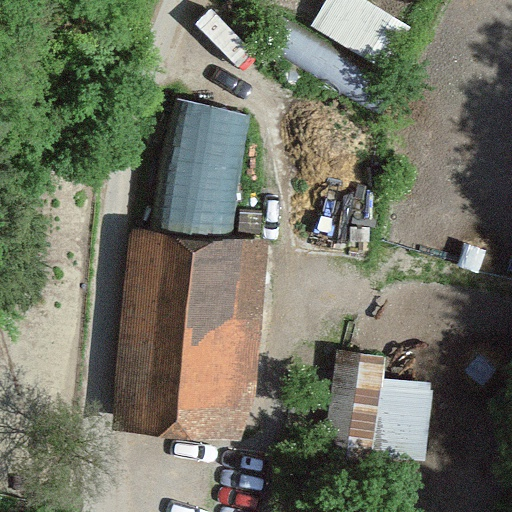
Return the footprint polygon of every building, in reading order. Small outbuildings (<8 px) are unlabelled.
[(409,27),(363,0),(327,0),(311,27),(382,71),(409,27)] [(397,90),(276,22),(262,47),(383,115),(397,90)] [(247,114),(176,100),(152,216),(223,230),(247,114)] [(264,247),(134,236),(120,403),(250,413),(264,247)] [(381,358),(338,352),(319,473),(362,480),(367,453),(378,379),(381,358)] [(432,385),(378,379),(367,453),(423,461),(432,385)]
